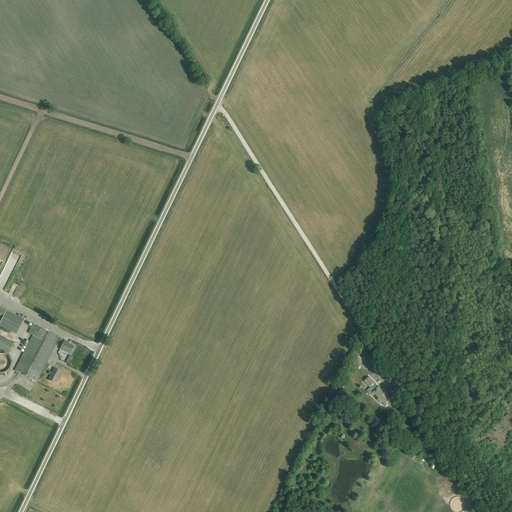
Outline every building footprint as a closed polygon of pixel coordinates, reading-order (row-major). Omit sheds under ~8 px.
[(0,255),(4,257),(8,245),(0,242),(0,255)] [(0,325),(17,334),(24,320),(0,307),(0,321),(1,322),(0,323),(0,325)] [(28,333),(33,335),(32,337),(31,336),(28,341),(30,341),(15,371),(37,382),(56,345),(59,338),(60,337),(33,324),(28,333)] [(13,344),(0,337),(0,348),(9,353),(13,344)] [(64,341),(59,338),(56,345),(61,347),(60,349),(70,354),(74,346),(69,344),(70,342),(65,340),(64,341)] [(368,346),(364,342),(357,349),(361,354),(368,346)] [(1,354),(0,353),(0,372),(1,373),(3,373),(5,372),(7,371),(8,370),(9,369),(10,367),(10,366),(11,363),(11,361),(10,359),(9,358),(8,356),(7,355),(5,354),(4,354),(1,354)] [(51,376),(49,380),(55,383),(61,372),(55,369),(53,373),(50,371),(48,374),(51,376)] [(364,381),(370,387),(374,390),(371,393),(373,395),(370,398),(377,405),(380,402),(380,403),(381,402),(385,406),(390,400),(384,394),(385,393),(378,386),(378,387),(374,383),(375,383),(369,377),(364,381)]
